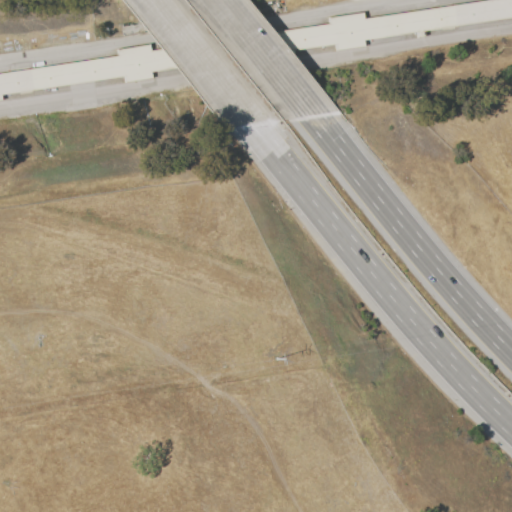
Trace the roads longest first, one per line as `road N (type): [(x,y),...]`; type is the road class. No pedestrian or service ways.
road 1 (motorway): [(255,128),(435,346),(511,425)]
road 2 (motorway): [(511,351),(315,119)]
road 3 (motorway): [(151,0),(255,128)]
road 4 (motorway): [(315,119),(219,0)]
